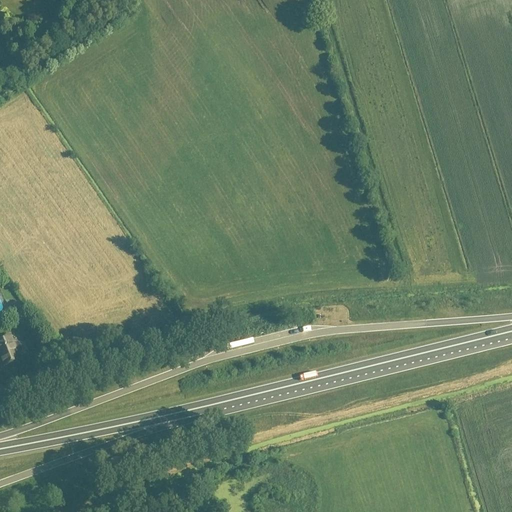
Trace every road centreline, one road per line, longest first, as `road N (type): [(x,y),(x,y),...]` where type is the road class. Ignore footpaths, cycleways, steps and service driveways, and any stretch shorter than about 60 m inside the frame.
road 1 (track): [(9,392),(233,313),(404,291),(317,0)]
road 2 (trunk): [(208,406),(511,331)]
road 3 (trunk): [(0,484),(208,406)]
road 4 (trunk): [(0,449),(208,406)]
road 5 (trunk): [(194,366),(0,438)]
road 6 (trunk): [(511,318),(330,332)]
